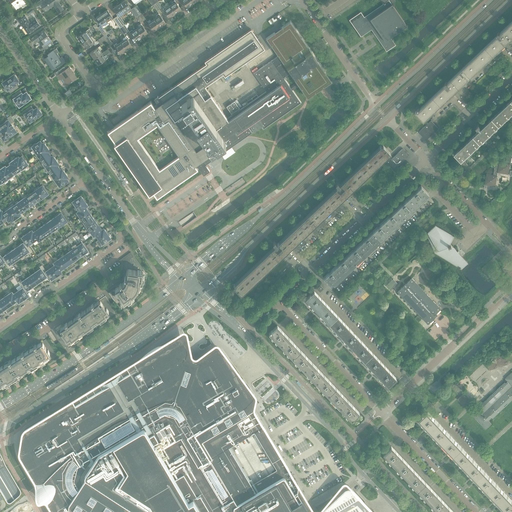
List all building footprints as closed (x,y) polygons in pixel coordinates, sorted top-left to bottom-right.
[(25,3),(22,0),(10,0),(17,9),(25,3)] [(40,0),(37,2),(41,7),(43,6),(45,10),(53,4),(58,13),(63,9),(58,2),(60,1),(59,0),(40,0)] [(119,4),(125,12),(131,8),(125,0),(119,4)] [(169,6),(175,14),(181,10),(174,0),(172,2),(171,1),(168,3),(169,6)] [(181,0),(187,8),(193,4),(190,0),(181,0)] [(375,35),(376,36),(386,51),(396,45),(391,37),(407,26),(392,4),(391,4),(395,1),(394,0),(380,0),(384,4),(364,17),(361,12),(349,20),(361,36),(371,29),(375,35)] [(119,16),(125,12),(119,4),(113,8),(119,16)] [(139,15),(141,13),(142,13),(137,6),(134,8),(139,15)] [(169,18),(175,14),(169,6),(166,8),(165,6),(162,8),(169,18)] [(136,17),(138,15),(139,15),(134,8),(131,10),(136,17)] [(113,19),(112,18),(113,18),(107,10),(102,14),(108,23),(113,19)] [(154,19),(159,27),(165,23),(158,13),(156,15),(157,17),(154,19)] [(102,27),(108,23),(102,14),(96,18),(101,25),(98,27),(100,30),(104,36),(105,38),(107,37),(106,34),(102,28),(102,27)] [(35,29),(40,25),(36,19),(30,23),(25,16),(19,20),(28,34),(35,29)] [(117,19),(116,17),(113,19),(120,28),(119,28),(122,27),(122,26),(117,19)] [(122,26),(124,25),(125,24),(120,17),(117,19),(122,26)] [(154,31),(159,27),(154,19),(151,21),(150,19),(147,22),(154,31)] [(445,84),(420,109),(419,108),(416,111),(425,121),(455,92),(507,44),(511,38),(511,21),(500,33),(499,32),(497,34),(498,34),(447,83),(446,82),(445,83),(445,84)] [(158,98),(162,103),(155,108),(151,103),(113,130),(108,133),(116,145),(114,146),(149,196),(153,193),(156,199),(197,171),(195,166),(203,161),(209,170),(211,170),(207,164),(218,157),(241,142),(248,138),(247,136),(261,126),(264,129),(301,103),(293,91),(299,86),(307,98),(322,89),(328,84),(331,82),(325,73),(315,57),(309,50),(299,33),(298,34),(293,27),(290,22),(266,39),(277,55),(253,73),(266,91),(237,112),(236,111),(239,108),(234,101),(226,107),(231,114),(235,112),(236,113),(227,119),(205,87),(223,74),(225,77),(264,49),(249,29),(205,61),(206,64),(158,98)] [(136,29),(142,37),(148,33),(141,23),(138,25),(139,27),(136,29)] [(93,35),(89,29),(78,36),(82,42),(90,36),(93,35)] [(136,41),(142,37),(136,29),(133,31),(132,30),(129,32),(136,41)] [(42,51),(53,44),(44,30),(31,39),(34,43),(41,39),(43,42),(41,44),(43,47),(40,49),(42,51)] [(90,36),(82,42),(86,48),(96,41),(94,38),(93,39),(90,36)] [(120,42),(126,50),(132,46),(125,36),(122,38),(123,40),(120,42)] [(109,39),(108,37),(107,37),(105,38),(105,39),(107,41),(109,45),(109,44),(111,47),(113,50),(115,48),(120,55),(126,50),(120,42),(117,44),(116,43),(113,45),(109,39)] [(94,59),(102,53),(100,50),(101,49),(99,46),(90,53),(94,59)] [(115,53),(113,50),(111,47),(108,49),(102,53),(94,59),(98,65),(108,58),(107,57),(112,54),(115,53)] [(56,68),(66,62),(62,56),(60,58),(57,53),(59,52),(56,48),(48,54),(49,56),(45,58),(52,69),(55,66),(56,68)] [(66,86),(77,78),(69,67),(66,69),(64,67),(56,73),(58,75),(57,75),(60,80),(64,77),(66,81),(64,83),(66,86)] [(8,90),(10,93),(17,88),(15,85),(16,85),(15,83),(18,81),(17,79),(18,78),(15,75),(14,75),(7,80),(6,79),(3,81),(3,82),(3,83),(6,87),(5,87),(5,88),(5,89),(5,90),(6,91),(7,91),(8,90)] [(12,96),(14,99),(13,99),(13,100),(13,101),(13,102),(14,102),(14,103),(15,103),(16,103),(16,102),(19,106),(20,106),(20,107),(24,104),(23,104),(31,98),(30,98),(31,97),(29,94),(28,94),(26,92),(23,95),(22,93),(21,94),(19,91),(12,96)] [(511,98),(502,109),(500,107),(497,110),(499,111),(483,126),(482,125),(481,126),(479,124),(477,126),(478,128),(477,129),(479,131),(464,144),(463,143),(460,145),(461,147),(455,153),(462,161),(511,113),(511,98)] [(34,119),(41,114),(41,113),(42,113),(39,109),(39,110),(37,108),(33,110),(32,109),(30,106),(23,111),(25,114),(24,115),(24,116),(24,117),(25,118),(26,118),(27,118),(30,122),(31,122),(35,120),(34,119)] [(14,120),(12,117),(11,115),(10,116),(7,118),(8,119),(5,121),(6,122),(2,125),(11,137),(14,134),(14,133),(16,132),(14,129),(15,128),(12,123),(15,121),(14,120)] [(437,128),(432,123),(430,121),(419,132),(421,133),(426,139),(437,128)] [(7,139),(11,137),(2,125),(0,126),(0,135),(1,138),(2,137),(4,140),(7,138),(7,139)] [(35,155),(47,146),(45,144),(44,144),(43,143),(41,141),(36,144),(36,143),(32,145),(33,146),(32,147),(34,149),(32,150),(35,155)] [(334,185),(332,187),(335,190),(274,248),(271,245),(269,246),(273,250),(236,284),(234,283),(233,284),(234,286),(233,287),(241,295),(284,254),(286,253),(287,252),(345,196),(348,194),(391,153),(383,145),(382,146),(380,144),(379,146),(380,148),(337,188),(334,185)] [(41,160),(50,154),(49,152),(49,151),(48,150),(49,149),(47,146),(35,155),(38,159),(40,158),(41,160)] [(232,148),(221,155),(224,159),(234,152),(232,148)] [(397,166),(408,156),(402,149),(391,159),(397,166)] [(511,152),(511,150),(508,150),(506,163),(499,162),(499,163),(496,162),(493,175),(487,174),(485,185),(487,185),(496,187),(498,173),(508,174),(510,164),(511,152)] [(45,168),(56,160),(54,157),(53,156),(52,156),(50,154),(41,160),(43,163),(42,164),(45,168)] [(14,159),(22,171),(26,168),(25,166),(28,165),(27,164),(28,163),(25,160),(22,156),(19,158),(18,157),(17,158),(17,157),(14,159)] [(18,174),(22,171),(14,159),(11,161),(11,162),(10,163),(10,164),(8,165),(14,174),(17,172),(18,174)] [(51,173),(59,167),(58,165),(59,164),(58,163),(58,162),(56,160),(45,168),(48,172),(49,171),(51,173)] [(12,176),(14,174),(8,165),(6,167),(5,166),(4,167),(3,167),(0,168),(9,180),(13,177),(12,176)] [(54,181),(66,173),(64,170),(63,171),(62,169),(61,170),(59,167),(51,173),(52,176),(51,177),(54,181)] [(4,183),(9,180),(0,168),(0,182),(1,184),(3,182),(4,183)] [(66,173),(54,181),(57,185),(58,184),(60,187),(61,186),(61,187),(65,185),(64,184),(69,181),(67,178),(68,178),(67,176),(68,176),(66,173)] [(323,277),(328,282),(331,285),(428,193),(421,185),(415,190),(414,189),(412,191),(414,192),(403,202),(402,200),(400,202),(401,204),(391,213),(390,212),(388,214),(389,215),(379,225),(378,223),(376,225),(377,227),(367,236),(365,235),(363,237),(365,238),(355,248),(353,246),(351,248),(353,250),(343,259),(341,258),(339,260),(340,261),(330,271),(329,269),(327,271),(328,273),(323,277)] [(36,188),(43,197),(44,196),(46,196),(47,195),(47,194),(48,194),(42,186),(39,188),(38,186),(36,188)] [(41,199),(43,197),(36,188),(34,189),(35,191),(32,193),(37,201),(38,201),(39,201),(41,200),(41,199)] [(37,201),(32,193),(29,195),(28,194),(26,195),(32,205),(34,203),(35,204),(37,203),(37,201)] [(31,206),(32,205),(26,195),(24,197),(25,198),(22,200),(27,208),(28,208),(29,208),(30,207),(31,206)] [(76,207),(84,201),(83,199),(83,198),(82,197),(81,196),(77,199),(75,199),(74,200),(74,201),(73,202),(76,207)] [(27,208),(22,200),(19,202),(18,201),(15,202),(23,213),(23,212),(22,212),(24,211),(25,211),(27,210),(27,208)] [(77,213),(87,206),(87,205),(88,204),(86,203),(85,202),(84,201),(76,207),(79,211),(77,213)] [(20,214),(23,213),(15,202),(16,204),(14,205),(13,204),(9,207),(17,219),(20,217),(19,216),(21,215),(20,214)] [(80,217),(88,212),(87,210),(88,209),(86,207),(87,206),(77,213),(80,217)] [(14,221),(17,219),(9,207),(4,210),(6,211),(3,213),(2,211),(9,222),(12,220),(12,221),(14,220),(14,221)] [(9,222),(2,211),(0,211),(0,219),(2,222),(4,221),(5,221),(7,220),(9,222)] [(84,222),(92,216),(92,215),(91,214),(90,213),(88,212),(80,217),(84,222)] [(56,216),(62,225),(67,221),(61,213),(60,213),(58,214),(58,215),(56,216)] [(57,228),(62,225),(56,216),(55,218),(54,217),(52,218),(52,220),(57,228)] [(87,227),(95,221),(94,220),(94,218),(93,217),(92,217),(92,216),(84,222),(87,227)] [(57,228),(52,220),(50,220),(49,221),(49,222),(47,223),(53,231),(57,228)] [(90,231),(98,226),(97,224),(97,223),(96,222),(95,221),(87,227),(90,231)] [(48,234),(53,231),(47,223),(46,224),(44,224),(43,225),(43,226),(42,226),(48,234)] [(435,253),(454,265),(461,269),(468,263),(449,243),(453,237),(435,225),(427,232),(429,235),(427,236),(435,253)] [(48,234),(42,226),(41,226),(39,227),(39,229),(38,230),(43,238),(48,234)] [(94,236),(104,229),(102,230),(101,228),(99,227),(98,226),(90,231),(94,236)] [(99,239),(107,234),(106,232),(106,231),(105,229),(104,229),(94,236),(96,235),(99,239)] [(39,241),(43,238),(38,230),(36,231),(35,230),(33,232),(32,231),(39,241)] [(28,233),(27,234),(32,242),(34,244),(39,241),(32,231),(31,231),(30,231),(29,232),(28,233)] [(28,245),(32,242),(27,234),(25,235),(24,235),(23,236),(22,237),(26,242),(28,245)] [(107,234),(99,239),(102,244),(103,244),(104,244),(106,243),(106,241),(110,238),(110,237),(109,235),(108,235),(107,234)] [(32,251),(28,245),(26,242),(23,244),(23,243),(21,243),(20,244),(20,246),(18,247),(24,255),(28,251),(30,253),(32,251)] [(77,246),(83,254),(84,253),(86,253),(87,252),(87,251),(88,251),(82,243),(77,246)] [(81,255),(83,254),(77,246),(73,250),(78,258),(78,257),(80,258),(81,257),(81,255)] [(19,258),(24,255),(18,247),(17,248),(15,247),(14,248),(14,250),(13,250),(19,258)] [(19,258),(13,250),(12,250),(11,251),(10,252),(9,253),(14,261),(19,258)] [(78,258),(73,250),(68,253),(74,261),(75,260),(76,260),(78,259),(78,258)] [(134,256),(133,256),(131,252),(120,260),(123,264),(134,256)] [(10,264),(14,261),(9,253),(7,254),(6,254),(5,255),(4,256),(5,257),(2,259),(4,262),(9,268),(11,266),(10,264)] [(72,262),(74,261),(68,253),(63,256),(69,264),(70,264),(72,263),(72,262)] [(69,264),(63,256),(59,259),(64,267),(66,266),(67,267),(69,266),(69,264)] [(63,268),(64,267),(59,259),(54,263),(61,273),(60,271),(63,270),(63,268)] [(61,273),(54,263),(55,265),(51,268),(56,276),(58,275),(59,275),(61,274),(61,273)] [(46,271),(42,265),(39,267),(41,269),(36,272),(42,280),(43,279),(44,279),(46,278),(46,277),(46,276),(48,274),(46,271)] [(55,277),(56,276),(51,268),(46,271),(48,274),(52,279),(53,280),(55,278),(55,277)] [(140,284),(141,282),(139,282),(140,280),(141,280),(141,279),(141,277),(142,277),(143,273),(142,273),(142,272),(141,272),(142,271),(137,270),(137,271),(127,269),(127,270),(126,270),(126,274),(127,274),(126,276),(125,275),(124,278),(125,279),(125,280),(125,281),(124,282),(137,289),(138,289),(139,288),(139,287),(140,285),(140,284)] [(40,281),(42,280),(36,272),(31,275),(37,283),(38,283),(40,282),(40,281)] [(37,285),(37,283),(31,275),(27,278),(32,286),(34,285),(35,286),(37,285)] [(31,288),(32,286),(27,278),(22,282),(21,280),(18,282),(23,288),(25,291),(27,289),(27,290),(28,290),(29,290),(31,289),(31,288)] [(412,278),(398,291),(426,322),(430,318),(434,314),(433,312),(439,307),(412,278)] [(393,279),(386,286),(390,290),(397,283),(393,279)] [(137,290),(137,289),(124,282),(123,283),(122,283),(122,284),(121,283),(119,285),(120,286),(118,287),(115,289),(116,289),(115,290),(121,298),(120,298),(122,302),(123,301),(124,302),(125,302),(129,300),(128,299),(130,297),(130,298),(130,297),(130,296),(131,295),(132,296),(133,295),(135,294),(136,293),(137,292),(138,290),(137,290)] [(28,296),(25,291),(23,288),(18,291),(23,299),(25,298),(26,298),(28,297),(28,296)] [(326,303),(314,290),(311,293),(310,292),(309,293),(310,294),(306,298),(317,311),(326,303)] [(22,300),(23,299),(18,291),(13,294),(18,301),(19,303),(19,302),(20,303),(22,302),(22,300)] [(18,301),(13,294),(12,292),(7,295),(13,304),(14,302),(15,303),(18,301)] [(11,305),(13,304),(7,295),(2,299),(8,307),(9,307),(11,306),(11,305)] [(86,311),(95,323),(96,322),(96,323),(100,320),(100,319),(104,316),(105,317),(109,314),(108,314),(109,313),(108,312),(109,312),(106,308),(106,309),(100,301),(99,301),(96,303),(94,305),(93,303),(91,305),(91,306),(86,310),(87,310),(86,311)] [(337,316),(326,303),(317,311),(329,323),(337,316)] [(95,324),(95,323),(86,311),(86,310),(81,314),(80,313),(78,315),(79,316),(77,318),(76,317),(73,319),(74,320),(73,320),(82,332),(83,332),(83,333),(87,330),(87,329),(91,326),(91,327),(95,324)] [(349,328),(337,316),(329,323),(341,336),(349,328)] [(82,332),(73,320),(72,320),(68,323),(67,323),(65,324),(66,326),(64,327),(63,327),(60,329),(61,329),(60,330),(66,338),(65,338),(68,342),(68,341),(69,342),(70,341),(70,342),(74,339),(74,338),(78,335),(78,336),(82,333),(82,332)] [(269,333),(281,346),(289,338),(277,326),(269,333)] [(361,341),(349,328),(341,336),(353,349),(361,341)] [(149,365),(139,371),(144,379),(141,381),(155,406),(167,401),(171,400),(172,399),(173,398),(174,397),(175,396),(176,395),(176,394),(177,392),(177,384),(178,382),(182,370),(186,358),(187,353),(188,352),(188,350),(188,349),(187,347),(187,346),(185,343),(184,342),(183,341),(182,339),(181,339),(180,338),(179,338),(177,337),(176,337),(174,337),(173,338),(172,338),(162,344),(163,347),(157,351),(159,353),(158,354),(158,355),(160,359),(149,365)] [(281,346),(292,358),(301,351),(289,338),(281,346)] [(373,353),(361,341),(353,349),(365,361),(373,353)] [(29,351),(38,365),(42,362),(42,361),(43,360),(44,361),(44,360),(43,359),(45,357),(46,358),(49,356),(49,355),(50,355),(49,354),(50,353),(48,350),(47,350),(42,343),(41,342),(37,345),(36,344),(33,346),(34,348),(32,349),(32,348),(29,350),(30,350),(29,351)] [(41,419),(36,422),(39,427),(40,427),(42,431),(46,429),(47,428),(48,429),(50,428),(52,427),(51,426),(54,424),(54,426),(60,422),(62,421),(63,423),(65,422),(67,425),(74,421),(74,419),(80,415),(87,411),(94,407),(95,407),(108,399),(109,398),(115,395),(122,390),(123,390),(129,386),(130,386),(136,382),(137,383),(141,381),(144,379),(139,371),(149,365),(160,359),(158,355),(158,354),(159,353),(157,351),(163,347),(162,344),(159,346),(129,365),(130,366),(123,370),(120,371),(96,385),(79,395),(78,397),(76,397),(77,398),(72,401),(67,404),(66,403),(41,419)] [(181,399),(181,401),(182,402),(182,404),(183,405),(187,412),(219,394),(212,384),(219,380),(217,376),(234,366),(232,364),(222,351),(222,350),(221,349),(220,349),(219,349),(218,349),(217,349),(216,349),(201,358),(198,360),(196,362),(188,385),(188,386),(188,387),(187,387),(183,395),(182,397),(182,398),(181,399)] [(38,365),(29,351),(28,350),(26,352),(26,353),(24,354),(23,352),(21,354),(21,355),(16,357),(17,358),(16,358),(24,371),(28,369),(28,368),(30,367),(31,369),(32,368),(31,367),(33,366),(34,367),(38,365)] [(292,358),(304,371),(313,363),(301,351),(292,358)] [(385,366),(373,353),(365,361),(376,374),(385,366)] [(24,371),(16,358),(16,359),(16,358),(11,361),(10,360),(8,362),(9,363),(7,364),(6,364),(4,365),(4,366),(12,380),(16,378),(16,377),(18,376),(19,376),(18,374),(20,373),(20,374),(24,371)] [(243,511),(253,506),(254,505),(259,503),(264,500),(262,498),(260,499),(260,500),(260,501),(254,502),(240,504),(237,505),(236,504),(235,502),(234,502),(229,493),(228,493),(229,493),(225,487),(226,487),(223,481),(222,482),(222,481),(222,482),(222,481),(221,481),(224,479),(222,475),(219,476),(218,476),(215,471),(215,470),(215,469),(212,465),(212,464),(211,464),(212,464),(209,459),(208,459),(208,458),(205,452),(203,447),(202,447),(199,440),(230,422),(235,419),(241,415),(242,416),(247,413),(246,412),(249,411),(248,410),(248,409),(249,409),(249,408),(248,408),(248,407),(247,407),(246,406),(244,407),(243,408),(241,409),(233,414),(232,412),(230,413),(231,415),(225,419),(224,418),(220,421),(205,430),(204,431),(203,431),(202,431),(201,431),(200,431),(198,431),(197,430),(197,429),(196,428),(195,427),(195,426),(191,419),(187,412),(183,405),(182,404),(182,402),(181,401),(181,399),(182,398),(182,397),(183,395),(187,387),(188,387),(188,386),(188,385),(196,362),(193,361),(194,360),(193,360),(193,359),(193,358),(192,358),(191,358),(190,358),(190,359),(189,359),(186,358),(182,370),(178,382),(177,384),(177,392),(176,394),(176,395),(175,396),(174,397),(173,398),(172,399),(171,400),(167,401),(155,406),(144,411),(137,414),(133,416),(129,418),(127,418),(126,419),(125,420),(123,420),(122,421),(119,422),(116,423),(113,425),(110,427),(108,429),(106,430),(105,431),(104,432),(103,433),(101,434),(100,435),(98,436),(97,437),(96,438),(94,439),(93,440),(92,441),(91,442),(89,443),(88,444),(86,445),(84,447),(82,448),(80,450),(79,451),(77,453),(74,454),(72,456),(70,458),(68,460),(66,462),(63,465),(59,468),(56,472),(52,475),(49,478),(47,480),(47,481),(46,481),(45,482),(46,484),(46,485),(46,486),(45,486),(45,487),(45,488),(45,489),(46,489),(46,490),(47,490),(48,490),(49,490),(51,493),(51,492),(54,490),(56,490),(58,490),(60,491),(63,493),(71,498),(74,499),(75,502),(77,501),(80,505),(81,504),(85,510),(89,508),(91,511),(243,511)] [(485,379),(495,370),(485,358),(474,368),(485,379)] [(304,371),(316,383),(324,375),(313,363),(304,371)] [(12,380),(4,366),(3,366),(0,367),(0,385),(1,385),(3,384),(3,383),(4,382),(5,384),(6,384),(6,383),(7,382),(8,383),(12,380)] [(219,380),(212,384),(219,394),(230,413),(232,412),(224,399),(232,394),(246,385),(242,380),(243,379),(242,377),(241,378),(238,374),(239,373),(234,366),(217,376),(219,380)] [(396,378),(385,366),(376,374),(383,381),(388,386),(396,378)] [(511,371),(511,372),(505,379),(507,381),(506,383),(505,382),(496,391),(497,392),(495,393),(493,395),(492,394),(481,405),(482,406),(478,410),(475,407),(469,413),(476,420),(477,419),(481,423),(480,424),(486,430),(492,424),(489,421),(492,417),(493,418),(504,407),(503,406),(507,403),(508,404),(511,400),(511,371)] [(316,383),(328,396),(336,388),(324,375),(316,383)] [(136,382),(130,386),(144,411),(155,406),(141,381),(137,383),(136,382)] [(246,385),(232,394),(241,409),(243,408),(244,407),(246,406),(249,403),(253,399),(254,398),(254,397),(254,396),(254,395),(254,394),(253,393),(247,385),(247,384),(246,385)] [(129,386),(123,390),(137,414),(144,411),(130,386),(129,386)] [(328,396),(340,408),(348,400),(336,388),(328,396)] [(122,390),(115,395),(129,418),(133,416),(137,414),(123,390),(122,390)] [(219,394),(187,412),(191,419),(195,426),(195,427),(196,428),(197,429),(197,430),(198,431),(200,431),(201,431),(202,431),(203,431),(204,431),(205,430),(220,421),(224,418),(225,419),(231,415),(230,413),(219,394)] [(232,394),(224,399),(232,412),(233,414),(241,409),(232,394)] [(457,399),(466,409),(472,403),(463,394),(457,399)] [(115,395),(109,398),(122,421),(123,420),(125,420),(126,419),(127,418),(129,418),(115,395)] [(108,399),(95,407),(108,429),(110,427),(113,425),(116,423),(119,422),(122,421),(109,398),(108,399)] [(360,413),(348,400),(340,408),(351,421),(360,413)] [(94,407),(87,411),(101,434),(103,433),(104,432),(105,431),(106,430),(108,429),(95,407),(94,407)] [(241,415),(235,419),(241,428),(246,425),(251,433),(252,433),(253,432),(254,432),(263,426),(253,408),(249,411),(246,412),(247,413),(242,416),(241,415)] [(80,415),(74,419),(74,421),(88,444),(89,443),(91,442),(92,441),(93,440),(94,439),(96,438),(97,437),(98,436),(100,435),(101,434),(87,411),(80,415)] [(439,424),(428,412),(425,414),(424,413),(423,414),(424,415),(420,419),(431,432),(439,424)] [(235,419),(230,422),(240,440),(251,433),(246,425),(241,428),(235,419)] [(62,421),(60,422),(63,427),(64,427),(79,451),(80,450),(82,448),(84,447),(86,445),(88,444),(74,421),(67,425),(65,422),(63,423),(62,421)] [(19,451),(19,452),(19,454),(19,455),(20,456),(20,457),(33,479),(34,480),(35,481),(36,482),(37,482),(38,483),(40,483),(41,483),(42,483),(44,483),(45,482),(46,481),(47,481),(47,480),(49,478),(52,475),(56,472),(59,468),(63,465),(66,462),(46,429),(42,431),(40,427),(39,427),(36,422),(26,428),(25,429),(24,430),(23,431),(23,432),(22,433),(22,434),(22,436),(19,451)] [(47,428),(46,429),(66,462),(68,460),(70,458),(72,456),(74,454),(77,453),(79,451),(64,427),(63,427),(60,422),(54,426),(54,424),(51,426),(52,427),(50,428),(48,429),(47,428)] [(230,422),(199,440),(202,447),(203,447),(205,452),(208,458),(208,459),(228,447),(229,447),(240,440),(230,422)] [(451,436),(439,424),(431,432),(442,444),(451,436)] [(263,426),(254,432),(258,439),(266,434),(267,435),(268,434),(263,426)] [(270,437),(268,434),(267,435),(266,434),(258,439),(263,447),(272,442),(271,441),(272,441),(270,437)] [(462,448),(451,436),(442,444),(454,456),(462,448)] [(272,442),(263,447),(272,461),(281,456),(279,453),(279,452),(273,442),(272,441),(271,441),(272,442)] [(402,458),(391,446),(383,454),(394,466),(402,458)] [(228,447),(208,459),(209,459),(212,464),(211,464),(212,464),(232,452),(229,447),(228,447)] [(474,460),(462,448),(454,456),(465,468),(474,460)] [(232,452),(212,464),(212,465),(215,469),(215,470),(215,471),(236,458),(235,458),(232,452)] [(281,456),(272,461),(276,469),(278,473),(281,477),(283,476),(289,472),(290,472),(289,470),(281,456)] [(236,458),(215,471),(218,476),(239,464),(239,463),(236,458)] [(414,470),(402,458),(394,466),(406,478),(414,470)] [(485,472),(474,460),(465,468),(477,480),(485,472)] [(239,464),(218,476),(219,476),(222,475),(224,479),(221,481),(222,481),(231,476),(234,482),(246,475),(239,464)] [(278,473),(276,469),(251,484),(253,487),(278,473)] [(425,482),(414,470),(406,478),(417,490),(425,482)] [(255,490),(235,502),(236,504),(237,505),(240,504),(254,502),(260,501),(260,500),(260,499),(262,498),(264,500),(259,503),(254,505),(253,506),(243,511),(309,511),(298,492),(299,487),(298,485),(290,472),(289,472),(283,476),(281,477),(266,486),(263,482),(253,488),(255,490)] [(497,485),(485,472),(477,480),(488,493),(497,485)] [(278,473),(263,482),(266,486),(281,477),(278,473)] [(234,482),(225,487),(229,493),(228,493),(229,493),(249,481),(246,475),(234,482)] [(231,476),(222,481),(222,482),(222,481),(222,482),(223,481),(226,487),(225,487),(234,482),(231,476)] [(249,481),(229,493),(234,502),(235,502),(255,490),(253,488),(253,487),(252,486),(251,484),(249,481)] [(437,494),(425,482),(417,490),(428,502),(437,494)] [(508,497),(497,485),(488,493),(500,505),(508,497)] [(374,511),(373,511),(369,508),(364,502),(365,502),(364,502),(356,492),(355,493),(351,496),(348,493),(348,492),(345,490),(344,489),(344,488),(318,511),(374,511)] [(54,490),(51,492),(55,498),(63,493),(60,491),(58,490),(56,490),(54,490)] [(46,499),(46,500),(46,501),(47,501),(47,502),(52,511),(72,511),(71,510),(67,511),(62,511),(59,505),(55,498),(51,492),(51,493),(47,496),(47,497),(47,498),(46,498),(46,499)] [(63,493),(55,498),(59,505),(71,498),(63,493)] [(442,511),(448,507),(437,494),(428,502),(437,511),(442,511)] [(30,511),(20,495),(11,503),(15,511),(52,511),(50,507),(40,511),(30,511)] [(511,511),(511,500),(508,497),(500,505),(506,511),(511,511)] [(71,498),(59,505),(62,511),(67,511),(71,510),(80,505),(77,501),(75,502),(74,499),(71,498)]
